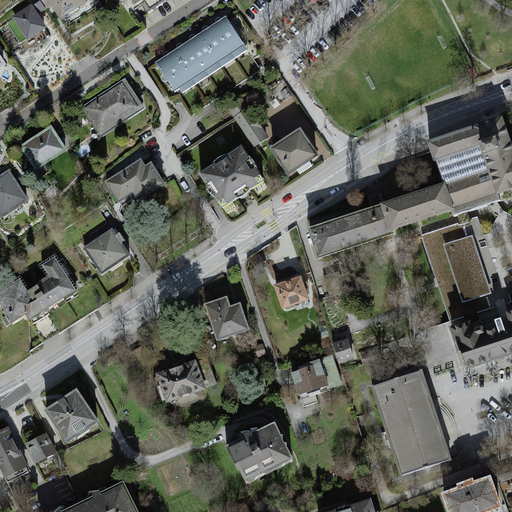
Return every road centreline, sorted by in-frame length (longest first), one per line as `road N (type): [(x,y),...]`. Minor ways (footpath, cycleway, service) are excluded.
road 1 (tertiary): [(0,397),(352,162),(511,88)]
road 2 (residential): [(201,0),(0,132)]
